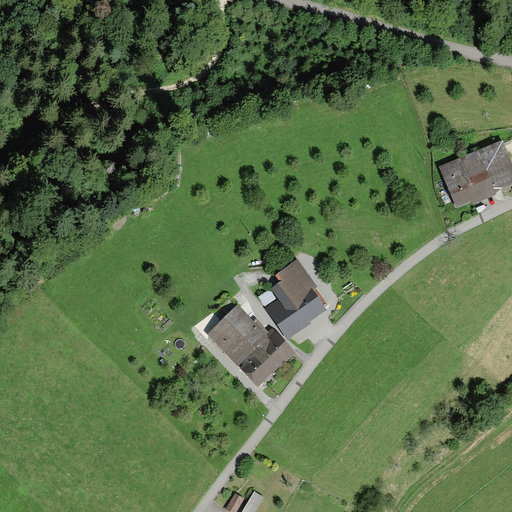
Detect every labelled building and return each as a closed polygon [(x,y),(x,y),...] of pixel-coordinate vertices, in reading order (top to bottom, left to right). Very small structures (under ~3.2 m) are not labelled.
[(511,171),(503,148),(442,172),(457,209),(511,187),(511,171)] [(269,309),(288,338),(323,314),(309,294),(314,290),(299,268),(279,281),(283,286),(273,293),(279,302),(269,309)] [(238,313),(210,337),(237,368),(265,344),(238,313)] [(240,372),(259,390),(291,358),(273,339),(240,372)] [(255,511),(265,498),(254,491),(241,511),(255,511)] [(236,511),(244,498),(235,493),(225,510),(229,511),(236,511)]
